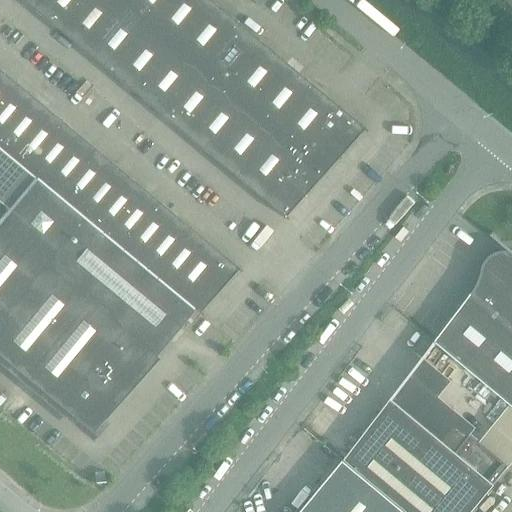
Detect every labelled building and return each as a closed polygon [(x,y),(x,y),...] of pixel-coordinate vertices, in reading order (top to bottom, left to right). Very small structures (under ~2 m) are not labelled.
[(20,0),(285,219),(287,219),(286,217),(284,216),(362,129),(364,131),(366,131),(365,129),(209,0),(20,0)] [(0,202),(9,210),(0,220),(0,357),(91,432),(158,358),(155,355),(193,309),(35,178),(192,309),(200,314),(201,314),(201,313),(199,311),(236,269),(238,271),(240,271),(240,270),(0,70),(0,202)] [(511,405),(511,251),(510,251),(502,250),(494,253),(488,258),(483,265),(481,275),(477,284),(472,293),(435,341),(511,405)] [(434,342),(422,358),(424,359),(436,343),(434,342)] [(394,395),(344,459),(407,511),(472,511),(495,485),(393,400),(396,396),(394,395)] [(405,511),(343,460),(300,511),(405,511)]
